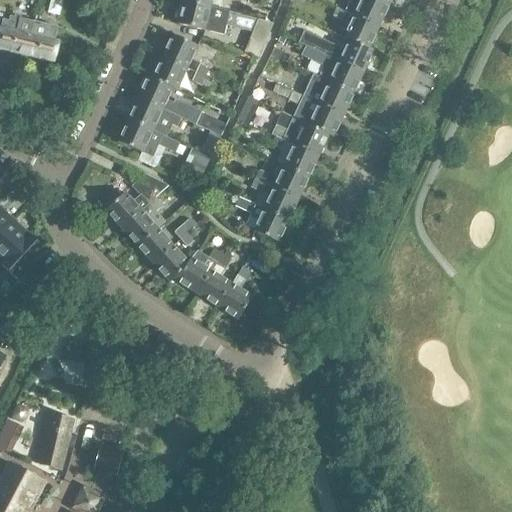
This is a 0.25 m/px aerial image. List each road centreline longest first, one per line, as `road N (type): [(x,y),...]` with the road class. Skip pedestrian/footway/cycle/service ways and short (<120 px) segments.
road 1 (residential): [(263,376),(439,0)]
road 2 (residential): [(63,173),(54,197),(58,222),(105,282),(263,376)]
road 3 (residential): [(145,0),(63,173)]
